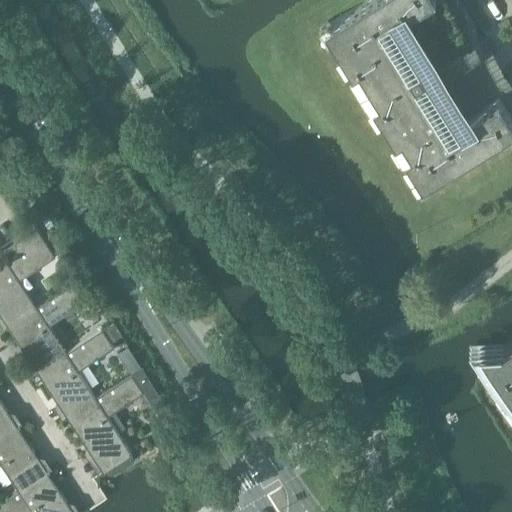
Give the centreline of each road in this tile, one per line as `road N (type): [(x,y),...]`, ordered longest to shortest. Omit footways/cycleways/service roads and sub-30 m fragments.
road 1 (unknown): [(123,0),(231,152),(320,244),(351,328),(340,355)]
road 2 (secondary): [(313,511),(206,359),(130,271)]
road 3 (secondary): [(130,271),(179,376),(267,511)]
road 4 (secondary): [(130,271),(0,62)]
road 5 (residential): [(90,492),(0,358)]
